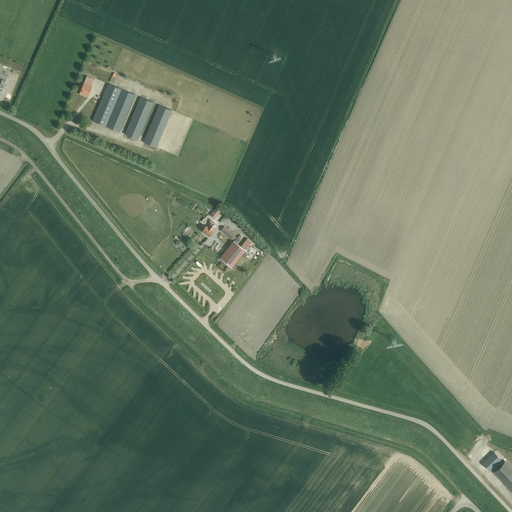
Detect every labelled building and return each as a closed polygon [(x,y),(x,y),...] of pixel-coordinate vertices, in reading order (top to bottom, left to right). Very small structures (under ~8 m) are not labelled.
[(0,96),(1,96),(9,76),(0,73),(0,96)] [(85,83),(82,91),(89,94),(92,86),(95,80),(88,76),(85,83)] [(135,95),(108,84),(93,121),(119,132),(135,95)] [(102,96),(97,94),(89,112),(94,114),(102,96)] [(154,103),(140,97),(125,134),(138,140),(154,103)] [(159,105),(145,137),(144,142),(157,148),(172,110),(159,105)] [(216,208),(211,214),(215,218),(220,211),(216,208)] [(207,226),(203,230),(210,236),(213,231),(212,230),(215,227),(210,223),(208,227),(207,226)] [(232,239),(236,235),(224,226),(221,230),(232,239)] [(234,240),(220,258),(232,267),(234,265),(246,249),(252,242),(251,242),(247,238),(241,246),(234,240)] [(501,459),(494,452),(483,463),(490,470),(501,459)] [(511,468),(505,461),(495,472),(511,489),(511,468)]
